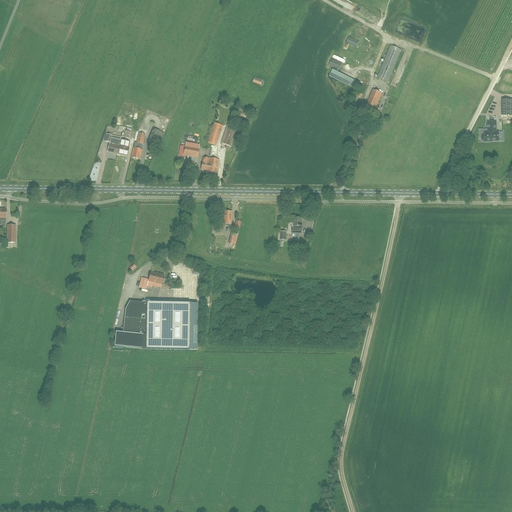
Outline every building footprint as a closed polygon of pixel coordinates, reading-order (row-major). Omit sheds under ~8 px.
[(359,42),(349,37),(346,43),(356,48),(359,42)] [(387,82),(401,50),(390,46),(377,78),(387,82)] [(341,63),(331,59),(329,65),(339,69),(341,63)] [(358,82),(332,69),(328,76),(354,89),(358,82)] [(363,81),(359,92),(363,94),(368,83),(363,81)] [(364,112),(366,112),(376,116),(379,107),(376,106),(381,94),(373,90),(368,103),(367,103),(364,112)] [(502,116),(511,115),(511,100),(502,100),(502,116)] [(482,135),(482,140),(484,141),(484,142),(489,142),(489,141),(498,141),(498,140),(502,140),(502,135),(498,135),(498,132),(495,132),(495,130),(496,130),(496,122),(488,122),(488,130),(488,132),(484,132),(484,135),(482,135)] [(216,146),(223,126),(214,123),(207,143),(216,146)] [(230,147),(237,128),(227,124),(221,144),(230,147)] [(155,129),(150,139),(161,143),(165,134),(155,129)] [(139,133),(137,143),(140,143),(139,144),(141,144),(143,144),(145,135),(139,133)] [(106,135),(104,141),(110,143),(109,144),(107,152),(117,154),(119,146),(120,140),(121,138),(116,137),(116,140),(111,139),(112,136),(106,135)] [(119,146),(117,154),(127,156),(129,149),(129,148),(130,143),(120,140),(119,146)] [(135,142),(131,157),(140,159),(142,150),(140,149),(138,149),(139,144),(140,143),(137,143),(135,142)] [(185,147),(184,155),(197,157),(198,149),(185,147)] [(208,162),(209,159),(203,158),(201,170),(207,171),(207,168),(210,168),(211,167),(212,163),(208,162)] [(219,160),(209,159),(208,162),(212,163),(211,167),(210,168),(207,168),(207,171),(207,172),(217,173),(219,160)] [(302,229),(302,218),(294,218),(294,229),(292,229),(292,234),(301,234),(301,229),(302,229)] [(7,225),(7,243),(16,243),(16,225),(7,225)] [(201,272),(196,269),(193,274),(198,277),(201,272)] [(160,285),(163,276),(159,275),(158,276),(155,275),(155,274),(150,273),(148,282),(160,285)] [(147,280),(140,278),(138,288),(145,290),(147,280)] [(116,332),(114,347),(141,349),(147,350),(189,351),(190,304),(146,303),(144,301),(142,303),(130,301),(125,309),(123,333),(116,332)]
